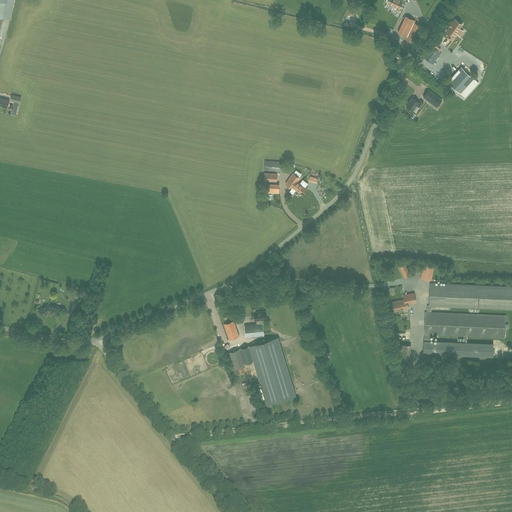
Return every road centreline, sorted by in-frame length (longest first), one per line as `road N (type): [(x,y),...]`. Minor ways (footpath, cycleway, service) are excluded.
road 1 (unclassified): [(96,341),(229,282),(353,184),(386,103),(446,0)]
road 2 (track): [(173,438),(511,402)]
road 3 (unclassified): [(233,511),(96,341)]
